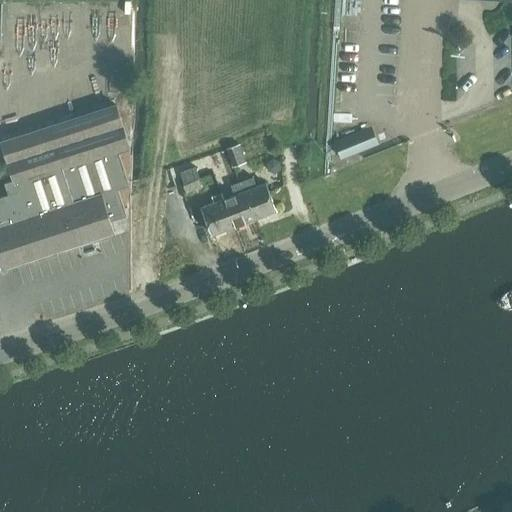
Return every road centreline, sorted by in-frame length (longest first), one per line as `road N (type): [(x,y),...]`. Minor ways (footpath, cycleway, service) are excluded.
road 1 (tertiary): [(0,351),(511,163)]
road 2 (unknown): [(429,0),(482,25),(485,80),(474,99),(416,116),(377,94),(379,0)]
